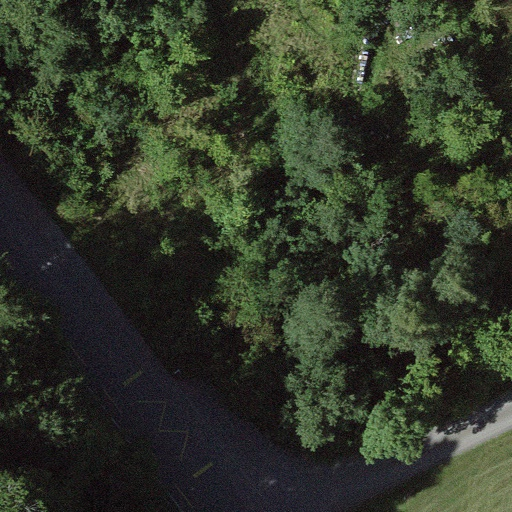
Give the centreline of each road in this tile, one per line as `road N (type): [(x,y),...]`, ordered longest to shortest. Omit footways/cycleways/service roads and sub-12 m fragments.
road 1 (residential): [(0,224),(222,511)]
road 2 (unclassified): [(511,405),(264,511)]
